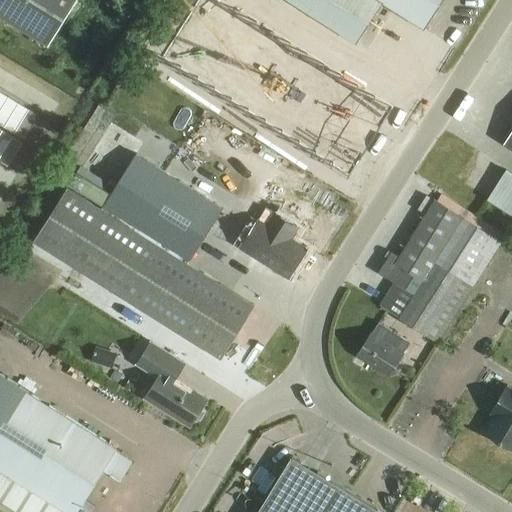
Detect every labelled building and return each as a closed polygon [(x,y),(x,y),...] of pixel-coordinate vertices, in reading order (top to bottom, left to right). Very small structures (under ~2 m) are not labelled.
[(0,0),(0,15),(49,46),(78,0),(0,0)] [(344,173),(387,105),(373,96),(220,0),(197,0),(161,57),(330,164),(344,173)] [(289,0),(355,42),(382,2),(424,29),(442,0),(289,0)] [(0,91),(0,161),(8,166),(39,115),(0,91)] [(134,154),(99,209),(185,263),(220,208),(134,154)] [(511,213),(511,171),(507,169),(488,199),(511,213)] [(253,306),(185,263),(99,209),(64,187),(49,211),(42,207),(35,218),(42,222),(31,240),(219,360),(253,306)] [(426,213),(434,200),(426,195),(418,208),(426,213)] [(398,318),(437,343),(501,243),(434,200),(426,213),(399,255),(393,251),(379,273),(404,289),(413,276),(422,282),(398,318)] [(262,232),(248,254),(285,277),(302,250),(285,240),(292,228),(261,209),(251,225),(262,232)] [(409,344),(377,323),(370,334),(370,333),(355,357),(387,377),(409,344)] [(188,426),(205,399),(168,376),(178,361),(149,342),(135,364),(156,378),(143,398),(188,426)] [(116,353),(95,346),(90,362),(111,369),(116,353)] [(73,511),(102,467),(119,478),(130,460),(113,450),(115,448),(67,417),(33,396),(13,383),(0,374),(0,500),(18,511),(73,511)] [(511,449),(511,388),(508,386),(491,414),(495,417),(485,433),(511,449)] [(384,511),(288,453),(252,511),(384,511)]
